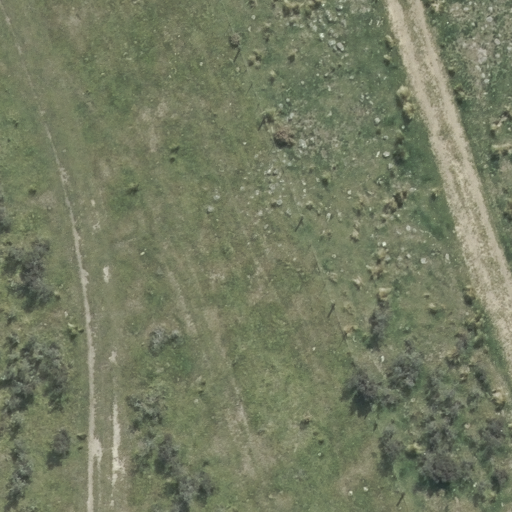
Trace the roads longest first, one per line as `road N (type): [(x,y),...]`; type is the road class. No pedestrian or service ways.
road 1 (track): [(102,511),(103,354),(0,37)]
road 2 (track): [(355,0),(511,396)]
